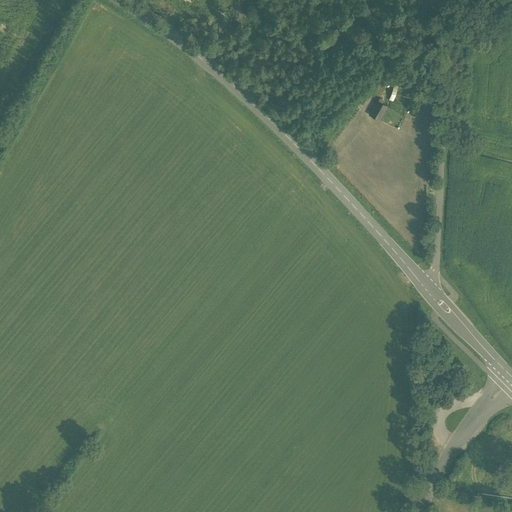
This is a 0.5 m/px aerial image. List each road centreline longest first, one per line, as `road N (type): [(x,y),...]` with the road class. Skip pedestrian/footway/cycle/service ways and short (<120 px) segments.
road 1 (tertiary): [(426,289),(276,128),(120,0)]
road 2 (unclassified): [(508,374),(448,455),(423,511)]
